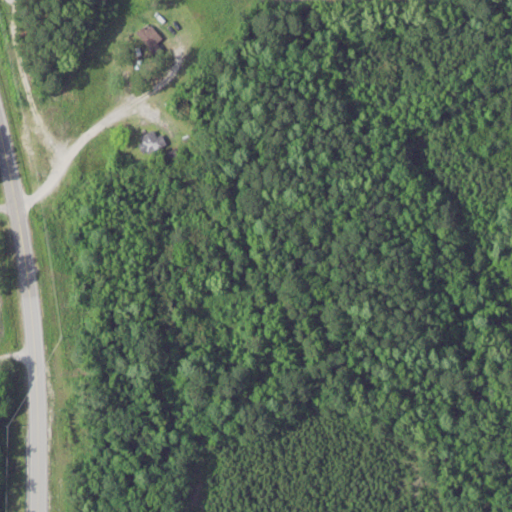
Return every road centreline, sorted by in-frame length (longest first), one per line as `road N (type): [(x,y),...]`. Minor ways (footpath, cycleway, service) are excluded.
road 1 (secondary): [(36,511),(29,284),(0,136)]
road 2 (residential): [(16,205),(44,197),(81,145),(146,105)]
